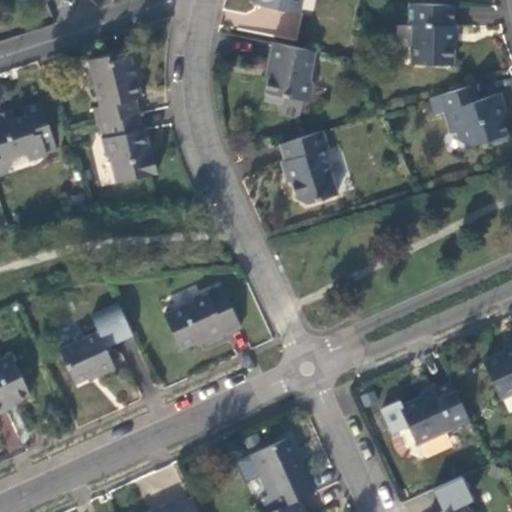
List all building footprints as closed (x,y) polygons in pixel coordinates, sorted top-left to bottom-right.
[(298,11),(300,0),(256,0),(256,3),(298,11)] [(455,25),(456,3),(410,2),(409,23),(414,23),(413,61),(453,62),(454,41),(455,38),(455,25)] [(282,111),(303,116),(306,99),(315,50),(274,41),(270,62),(273,63),(270,78),(266,98),(284,102),(282,111)] [(312,79),(317,50),(315,50),(306,99),(313,94),(315,83),(312,79)] [(95,106),(98,122),(105,121),(139,112),(135,98),(142,96),(140,86),(137,77),(135,77),(130,55),(110,60),(109,55),(90,59),(101,104),(95,106)] [(479,99),(474,83),(468,85),(472,101),(479,99)] [(472,101),(468,85),(429,96),(434,113),(444,110),(450,131),(456,129),(459,139),(469,144),(485,140),(490,142),(493,142),(509,137),(503,117),(507,116),(503,104),(500,92),(479,99),(472,101)] [(0,174),(5,172),(10,164),(7,156),(26,150),(29,159),(48,153),(44,141),(53,138),(41,101),(23,107),(25,114),(15,117),(13,110),(4,113),(0,114),(0,174)] [(23,107),(13,110),(15,117),(25,114),(23,107)] [(143,128),(139,112),(105,121),(108,135),(103,137),(108,155),(110,155),(117,181),(157,171),(153,153),(149,154),(147,146),(150,145),(148,136),(146,127),(143,128)] [(323,129),(299,136),(281,142),(286,158),(283,160),(284,166),(286,171),(291,174),(292,177),(298,196),(307,201),(338,192),(329,161),(322,157),(328,148),(323,129)] [(57,150),(53,138),(44,141),(48,153),(57,150)] [(207,292),(164,311),(180,346),(206,334),(207,336),(213,334),(224,329),(225,332),(241,325),(222,284),(207,291),(207,292)] [(104,347),(134,333),(120,303),(91,316),(98,331),(59,349),(74,383),(97,372),(98,374),(114,367),(104,347)] [(511,348),(485,360),(501,397),(511,391),(511,348)] [(31,393),(11,351),(0,356),(0,407),(6,404),(5,402),(13,399),(13,401),(19,398),(31,393)] [(453,430),(472,422),(453,382),(428,393),(401,406),(417,441),(451,427),(453,430)] [(263,495),(269,510),(299,497),(316,489),(310,475),(306,476),(300,463),(296,454),(299,453),(291,434),(253,453),(270,492),(263,495)] [(305,511),(299,497),(269,510),(264,511),(305,511)] [(175,511),(170,500),(157,506),(153,511),(145,511),(144,511),(143,511),(175,511)] [(465,511),(461,502),(438,511),(465,511)]
